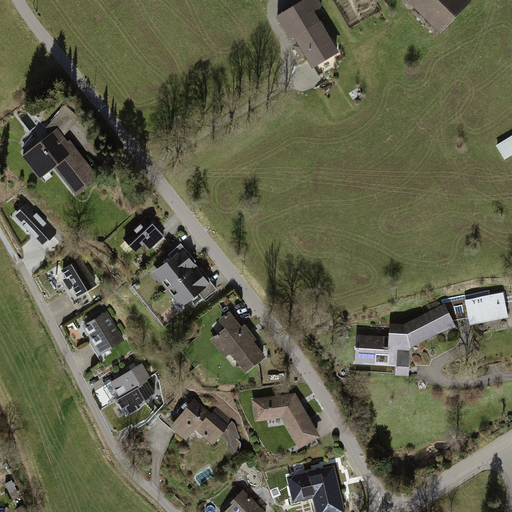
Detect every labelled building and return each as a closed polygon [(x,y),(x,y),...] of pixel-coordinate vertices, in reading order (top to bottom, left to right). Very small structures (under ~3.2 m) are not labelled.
[(318,0),(302,0),(280,12),(306,61),(333,46),(315,13),(323,9),(318,0)] [(374,0),(377,4),(383,0),(407,0),(443,36),(474,3),(470,0),(374,0)] [(67,133),(30,159),(45,180),(62,169),(81,197),(101,183),(67,133)] [(511,153),(511,134),(497,144),(505,158),(511,153)] [(53,233),(24,203),(11,216),(40,246),(53,233)] [(153,249),(167,236),(148,216),(122,240),(134,252),(146,241),(153,249)] [(186,253),(155,274),(180,310),(211,288),(186,253)] [(83,260),(60,272),(73,298),(96,286),(83,260)] [(465,300),(469,323),(507,316),(503,293),(465,300)] [(390,333),(359,334),(357,367),(413,366),(414,344),(456,328),(443,304),(404,324),(391,322),(390,333)] [(124,340),(107,310),(84,324),(102,353),(124,340)] [(236,319),(216,336),(247,375),(268,358),(236,319)] [(136,385),(145,380),(148,378),(140,364),(108,383),(118,400),(138,388),(136,385)] [(118,400),(114,401),(123,418),(136,411),(153,394),(145,380),(136,385),(138,388),(118,400)] [(296,398),(255,402),(257,423),(288,419),(291,445),(323,442),(321,423),(310,425),(308,407),(297,409),(296,398)] [(196,406),(174,430),(189,444),(199,432),(219,450),(236,431),(219,415),(213,422),(196,406)] [(344,511),(337,472),(290,481),(294,506),(315,502),(316,511),(344,511)] [(265,511),(246,496),(232,511),(265,511)]
